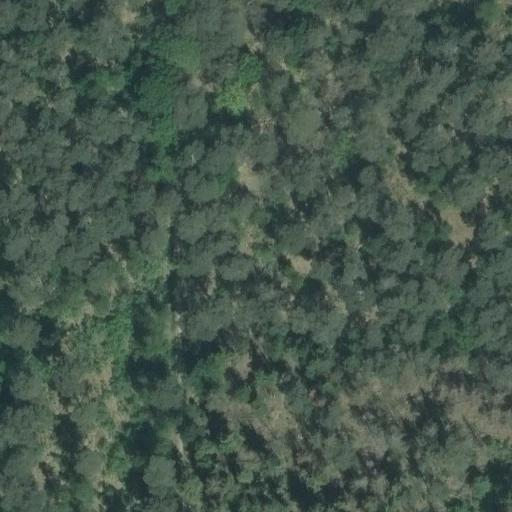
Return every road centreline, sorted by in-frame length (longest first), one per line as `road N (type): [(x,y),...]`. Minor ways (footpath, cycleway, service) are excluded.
road 1 (unknown): [(0,1),(59,31),(148,26),(406,87),(511,127)]
road 2 (track): [(0,31),(275,86),(418,130),(511,145)]
